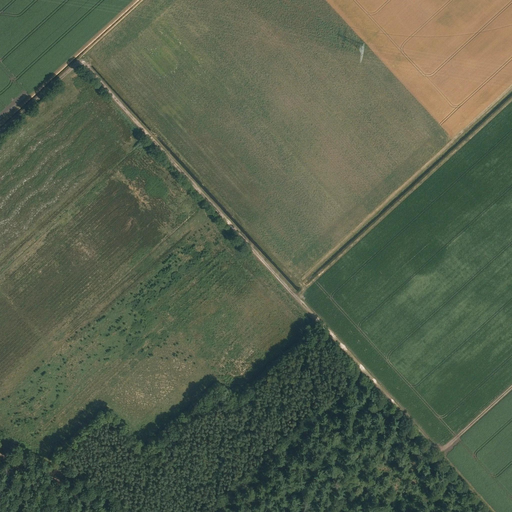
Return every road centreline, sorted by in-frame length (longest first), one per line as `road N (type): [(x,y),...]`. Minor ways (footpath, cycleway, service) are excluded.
road 1 (track): [(0,133),(79,60),(491,511)]
road 2 (track): [(363,370),(208,511)]
road 3 (track): [(0,447),(12,443),(94,485),(125,511)]
